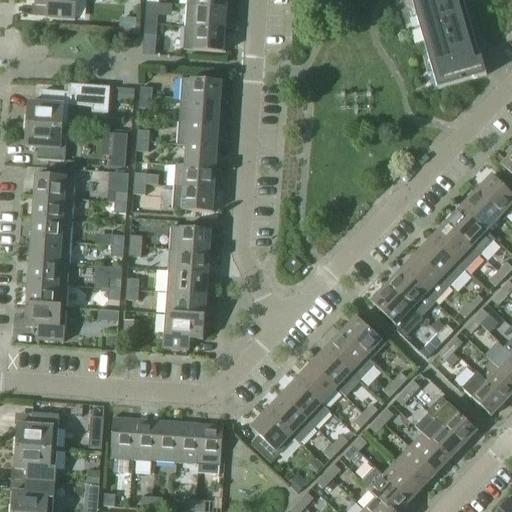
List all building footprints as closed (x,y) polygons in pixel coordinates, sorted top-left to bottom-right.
[(74,22),(75,0),(35,0),(35,7),(49,8),(48,18),(46,18),(46,19),(48,19),(48,20),(74,22)] [(226,10),(226,0),(186,0),(186,7),(226,10)] [(475,61),(457,0),(410,0),(414,12),(417,11),(422,28),(419,29),(428,58),(430,57),(435,74),(433,75),(437,91),(486,76),(481,59),(475,61)] [(225,31),(226,10),(186,7),(185,28),(225,31)] [(145,25),(157,26),(157,16),(145,15),(145,25)] [(156,37),(157,26),(145,25),(144,36),(156,37)] [(223,53),(225,31),(185,28),(183,51),(225,54),(225,53),(223,53)] [(180,102),(219,105),(221,83),(223,83),(223,82),(181,79),(180,102)] [(24,125),(67,128),(68,106),(92,108),(91,114),(108,115),(110,88),(69,85),(68,93),(43,92),(41,92),(41,93),(42,93),(42,104),(29,103),(27,125),(24,125)] [(134,90),(118,89),(117,101),(133,102),(134,90)] [(140,99),(152,100),(152,89),(140,89),(140,99)] [(151,110),(152,100),(140,99),(139,110),(151,110)] [(218,127),(219,105),(180,102),(178,124),(218,127)] [(216,148),(218,127),(178,124),(177,145),(216,148)] [(64,163),(67,128),(24,125),(24,126),(27,126),(25,148),(38,149),(38,159),(36,159),(36,160),(38,160),(38,161),(64,163)] [(137,142),(149,143),(149,132),(137,131),(137,142)] [(112,167),(125,168),(127,136),(114,135),(112,167)] [(148,153),(149,143),(137,142),(136,152),(148,153)] [(215,170),(216,148),(177,145),(177,146),(186,147),(185,166),(175,165),(175,167),(215,170)] [(511,154),(501,166),(511,177),(511,154)] [(213,191),(215,170),(175,167),(174,188),(213,191)] [(134,185),(146,186),(146,175),(134,174),(134,185)] [(34,198),(74,201),(75,179),(36,176),(34,198)] [(501,217),(500,218),(504,221),(511,212),(511,195),(491,176),(476,193),(501,217)] [(145,196),(146,186),(134,185),(133,195),(145,196)] [(212,213),(213,191),(174,188),(172,211),(214,214),(214,213),(212,213)] [(486,233),(500,218),(501,217),(476,193),(461,208),(486,233)] [(114,204),(126,205),(127,195),(115,194),(114,204)] [(72,223),(74,201),(34,198),(32,220),(72,223)] [(126,216),(126,205),(114,204),(114,215),(126,216)] [(495,241),(486,233),(461,208),(446,224),(480,257),(495,241)] [(71,244),(72,223),(32,220),(31,241),(71,244)] [(465,272),(480,257),(446,224),(431,240),(465,272)] [(169,251),(209,254),(210,232),(213,232),(213,231),(171,228),(169,251)] [(111,247),(123,248),(124,238),(112,237),(111,247)] [(129,248),(141,249),(142,238),(130,237),(129,248)] [(450,288),(465,272),(431,240),(416,255),(450,288)] [(69,266),(71,244),(31,241),(29,263),(69,266)] [(123,259),(123,248),(111,247),(111,258),(123,259)] [(140,259),(141,249),(129,248),(128,258),(140,259)] [(207,275),(209,254),(169,251),(168,272),(207,275)] [(435,303),(450,288),(416,255),(401,271),(435,303)] [(293,276),(301,267),(292,259),(284,267),(293,276)] [(68,287),(69,266),(29,263),(28,284),(68,287)] [(498,273),(504,279),(511,270),(511,269),(506,264),(498,273)] [(421,319),(435,303),(401,271),(386,286),(412,311),(412,310),(416,313),(416,314),(421,319)] [(206,297),(207,275),(168,272),(166,294),(206,297)] [(495,288),(504,279),(498,273),(489,282),(495,288)] [(108,290),(120,291),(121,281),(109,280),(108,290)] [(126,291),(138,292),(139,281),(127,280),(126,291)] [(500,292),(506,298),(511,292),(511,285),(509,283),(500,292)] [(66,309),(68,287),(28,284),(26,306),(66,309)] [(386,286),(371,303),(398,329),(396,332),(404,340),(423,320),(421,319),(416,314),(416,313),(412,310),(412,311),(386,286)] [(120,302),(120,291),(108,290),(108,301),(120,302)] [(137,302),(138,292),(126,291),(126,301),(137,302)] [(498,307),(506,298),(500,292),(491,301),(498,307)] [(204,318),(206,297),(166,294),(165,315),(204,318)] [(474,311),(483,301),(477,295),(468,305),(474,311)] [(465,320),(474,311),(468,305),(459,314),(465,320)] [(64,343),(66,309),(26,306),(25,329),(38,330),(37,342),(64,343)] [(473,320),(480,326),(489,317),(482,311),(473,320)] [(203,341),(204,318),(165,315),(162,350),(189,352),(190,340),(203,341)] [(369,362),(374,367),(375,367),(369,362),(385,345),(356,318),(341,334),(366,359),(365,360),(369,363),(369,362)] [(471,335),(480,326),(473,320),(465,329),(471,335)] [(444,342),(453,333),(447,327),(438,336),(444,342)] [(360,382),(374,367),(369,362),(369,363),(365,360),(366,359),(341,334),(326,350),(351,374),(360,382)] [(429,345),(420,355),(426,361),(436,351),(444,342),(438,336),(429,345)] [(447,348),(453,354),(462,344),(456,338),(447,348)] [(445,363),(453,354),(447,348),(438,357),(445,363)] [(511,383),(511,356),(504,349),(491,363),(511,383)] [(336,390),(351,374),(326,350),(311,366),(336,390)] [(505,403),(511,395),(511,383),(491,363),(479,376),(478,377),(505,403)] [(321,405),(336,390),(311,366),(296,381),(321,405)] [(491,418),(505,403),(478,377),(479,376),(477,374),(462,390),(491,418)] [(392,384),(399,390),(407,382),(400,375),(392,384)] [(329,414),(321,405),(296,381),(281,397),(315,429),(329,414)] [(405,392),(411,398),(420,389),(413,383),(405,392)] [(390,399),(399,390),(392,384),(384,393),(390,399)] [(402,407),(411,398),(405,392),(396,401),(402,407)] [(300,445),(315,429),(281,397),(266,412),(291,437),(292,436),(296,439),(295,440),(300,445)] [(477,432),(441,398),(427,413),(434,420),(433,420),(435,422),(435,421),(462,447),(477,432)] [(363,415),(369,421),(378,412),(371,406),(363,415)] [(378,420),(385,426),(393,417),(387,411),(378,420)] [(271,465),(295,440),(296,439),(292,436),(291,437),(266,412),(250,429),(259,437),(250,446),(271,465)] [(427,413),(426,413),(428,415),(415,428),(422,435),(449,461),(462,447),(435,421),(435,422),(433,420),(434,420),(427,413)] [(13,448),(56,451),(59,416),(32,414),(32,415),(30,415),(30,416),(32,416),(31,426),(18,425),(17,448),(13,447),(13,448)] [(360,430),(369,421),(363,415),(354,424),(360,430)] [(101,450),(103,419),(91,418),(89,449),(101,450)] [(133,461),(136,422),(114,420),(114,418),(113,418),(110,462),(111,462),(111,460),(114,460),(113,473),(129,474),(130,461),(133,461)] [(376,435),(385,426),(378,420),(369,429),(376,435)] [(154,463),(157,423),(136,422),(133,461),(136,461),(135,474),(150,475),(151,463),(154,463)] [(176,464),(179,425),(157,423),(154,463),(176,464)] [(197,466),(200,426),(179,425),(176,464),(197,466)] [(197,466),(197,475),(218,477),(219,469),(220,469),(223,425),(222,425),(222,428),(200,426),(197,466)] [(436,475),(449,461),(422,435),(409,449),(436,475)] [(333,446),(339,452),(348,443),(341,437),(333,446)] [(352,447),(358,454),(367,444),(360,438),(352,447)] [(330,461),(339,452),(333,446),(324,455),(330,461)] [(349,463),(358,454),(352,447),(343,457),(349,463)] [(54,484),(56,451),(13,448),(16,448),(15,471),(28,471),(27,482),(26,482),(54,484)] [(423,489),(436,475),(409,449),(396,463),(423,489)] [(318,474),(323,468),(316,461),(311,467),(318,474)] [(409,503),(423,489),(396,463),(383,477),(374,468),(374,469),(409,503)] [(325,475),(331,481),(340,472),(334,466),(325,475)] [(400,511),(409,503),(374,469),(361,482),(369,490),(368,491),(376,498),(376,497),(391,511),(400,511)] [(97,485),(98,473),(88,473),(88,485),(97,485)] [(323,490),(331,481),(325,475),(316,484),(323,490)] [(297,495),(306,486),(297,477),(288,486),(297,495)] [(52,511),(54,484),(26,482),(26,483),(27,483),(27,493),(13,492),(12,511),(52,511)] [(96,501),(97,489),(88,488),(87,500),(96,501)] [(298,503),(305,509),(313,500),(307,494),(298,503)] [(114,508),(115,496),(104,495),(104,507),(114,508)] [(363,511),(391,511),(376,497),(376,498),(363,511)] [(151,510),(152,498),(141,498),(140,510),(151,510)] [(152,498),(151,510),(161,511),(162,499),(152,498)] [(511,511),(511,499),(498,511),(511,511)] [(194,511),(195,502),(184,501),(183,511),(194,511)] [(195,502),(194,511),(204,511),(205,502),(195,502)] [(302,511),(305,509),(298,503),(289,511),(302,511)]
